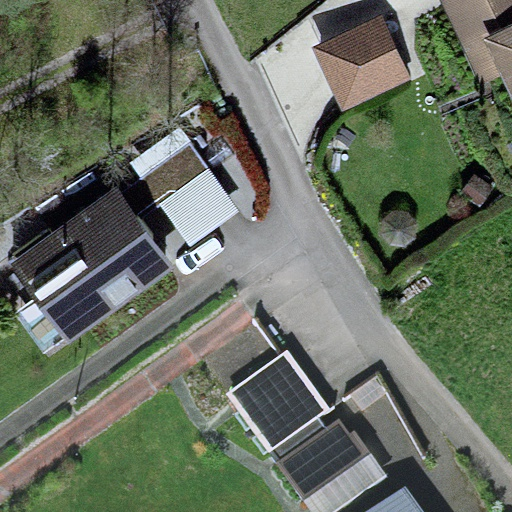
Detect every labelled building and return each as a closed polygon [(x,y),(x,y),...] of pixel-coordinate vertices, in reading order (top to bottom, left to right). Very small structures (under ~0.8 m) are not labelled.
[(511,0),(452,0),(475,49),(497,40),(511,72),(511,0)] [(379,19),(320,46),(345,100),(404,73),(379,19)] [(189,140),(140,175),(160,202),(209,167),(189,140)] [(67,331),(164,260),(147,236),(152,233),(140,216),(135,220),(115,191),(54,235),(48,227),(12,253),(67,331)] [(318,420),(323,414),(283,359),(230,397),(302,499),(356,461),(353,457),(364,449),(355,437),(348,441),(336,425),(327,432),(318,420)] [(417,511),(404,493),(378,511),(417,511)]
